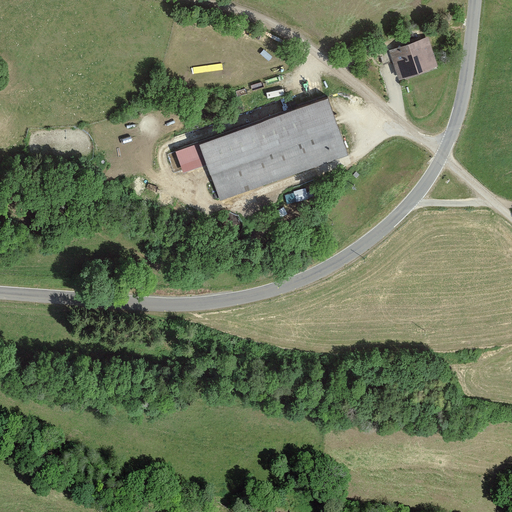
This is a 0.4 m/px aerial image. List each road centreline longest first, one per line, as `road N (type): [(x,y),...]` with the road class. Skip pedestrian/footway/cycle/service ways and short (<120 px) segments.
road 1 (tertiary): [(0,292),(153,305),(246,297),(310,277),(410,204)]
road 2 (unclassified): [(194,0),(257,15),(442,155)]
road 3 (tertiary): [(442,155),(477,0)]
